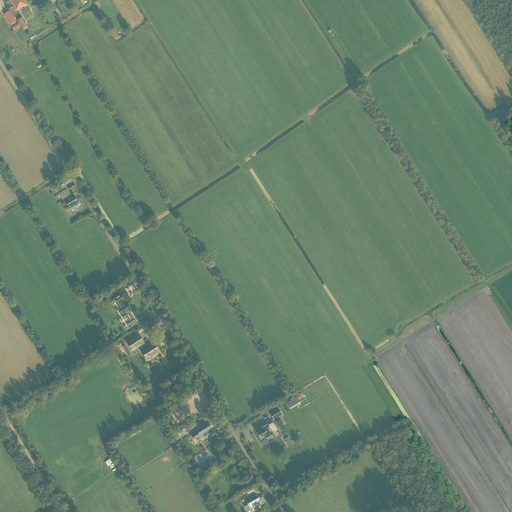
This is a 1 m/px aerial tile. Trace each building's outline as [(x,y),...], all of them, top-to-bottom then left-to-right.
[(27,5),(23,0),(11,0),(17,10),(27,5)] [(4,15),(14,31),(20,28),(18,24),(19,24),(18,21),(16,22),(15,22),(17,21),(10,11),(9,12),(9,11),(4,15)] [(17,20),(22,28),(24,30),(28,28),(22,18),(17,20)] [(58,193),(66,188),(63,184),(56,189),(58,193)] [(65,202),(70,209),(79,203),(74,196),(72,198),(70,195),(71,195),(67,189),(59,194),(63,200),(66,198),(68,200),(65,202)] [(123,300),(120,295),(115,298),(120,308),(124,314),(131,310),(128,305),(126,306),(123,300)] [(144,349),(141,351),(147,360),(160,352),(154,343),(146,348),(143,344),(144,343),(141,337),(137,340),(135,338),(127,343),(132,351),(142,345),(144,349)] [(273,419),(282,414),(279,408),(270,414),(273,419)] [(164,422),(171,432),(175,429),(168,419),(164,422)] [(177,431),(180,436),(196,427),(193,422),(177,431)] [(256,433),(261,440),(265,437),(266,439),(273,434),(272,433),(277,430),(273,423),(268,426),(267,424),(260,429),(261,430),(256,433)] [(212,436),(216,434),(210,424),(198,431),(198,432),(193,436),(196,442),(202,438),(203,439),(211,434),(212,436)] [(246,511),(265,502),(262,497),(259,499),(256,494),(245,500),(248,505),(244,507),(246,511)]
